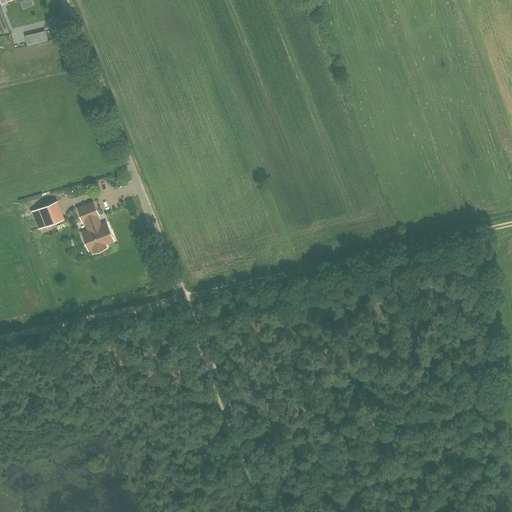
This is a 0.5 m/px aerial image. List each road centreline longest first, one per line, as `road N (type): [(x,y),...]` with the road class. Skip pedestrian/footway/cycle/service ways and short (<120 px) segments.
road 1 (unclassified): [(268,511),(68,0)]
road 2 (track): [(511,224),(182,297)]
road 3 (track): [(182,297),(0,336)]
